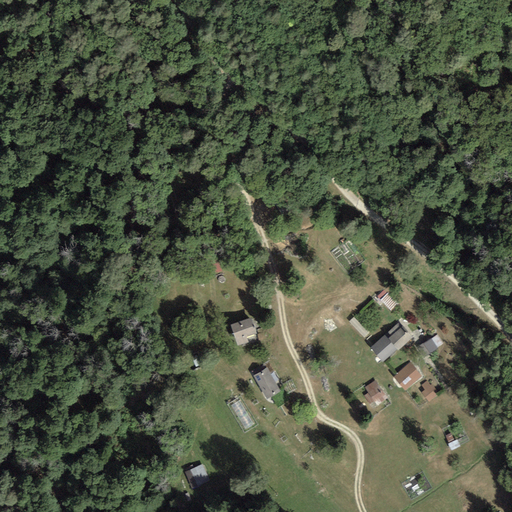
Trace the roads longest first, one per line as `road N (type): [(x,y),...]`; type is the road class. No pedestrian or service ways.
road 1 (track): [(175,0),(219,65),(315,150),(336,183),(511,337)]
road 2 (track): [(232,75),(224,131),(229,161),(271,254),(317,413),(360,445),(368,511)]
